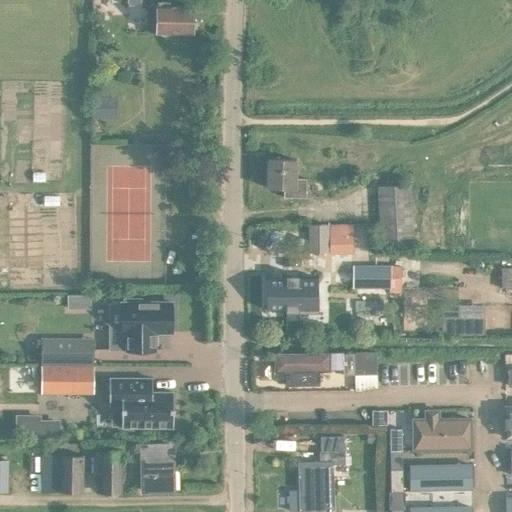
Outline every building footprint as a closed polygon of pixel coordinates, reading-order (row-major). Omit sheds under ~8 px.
[(195,20),(192,18),(192,6),(169,6),(169,2),(156,2),(156,6),(147,5),(147,32),(192,33),(192,29),(195,27),(195,20)] [(94,97),(93,118),(108,118),(109,98),(94,97)] [(267,159),(266,187),(283,188),(283,197),(305,198),(305,178),(294,178),(295,159),(267,159)] [(174,164),(174,181),(191,181),(191,164),(174,164)] [(377,187),(380,247),(412,245),(409,185),(377,187)] [(327,253),(327,224),(308,225),(309,253),(327,253)] [(348,235),(348,225),(329,225),(330,253),(354,253),(353,235),(348,235)] [(389,266),(353,265),(352,287),(389,288),(389,266)] [(267,308),(265,308),(265,309),(285,309),(285,311),(286,312),(286,309),(295,309),(299,309),(315,309),(315,301),(315,300),(315,279),(317,279),(317,277),(298,277),(298,275),(296,275),(296,277),(286,277),(286,275),(285,275),(285,277),(267,277),(267,308)] [(171,332),(171,302),(140,302),(140,298),(123,298),(123,302),(121,302),(121,304),(121,331),(109,331),(109,349),(126,349),(126,350),(154,350),(154,332),(171,332)] [(485,315),(460,314),(461,303),(444,303),(443,331),(484,333),(485,315)] [(92,339),(76,339),(41,339),(41,363),(92,363),(92,348),(92,339)] [(354,375),(354,353),(342,353),(342,375),(354,375)] [(329,355),(272,356),(272,376),(329,375),(329,355)] [(41,366),(41,393),(67,393),(67,386),(92,387),(92,366),(41,366)] [(376,387),(376,374),(354,375),(354,390),(355,390),(376,387)] [(151,378),(108,378),(108,405),(121,405),(121,427),(172,427),(172,392),(151,392),(151,378)] [(26,438),(60,437),(60,418),(42,418),(42,411),(15,411),(15,431),(26,431),(26,438)] [(413,452),(468,452),(468,419),(439,419),(439,413),(423,413),(423,421),(413,421),(413,452)] [(401,429),(389,429),(389,451),(401,451),(401,450),(401,429)] [(375,433),(367,433),(367,442),(375,442),(375,433)] [(344,452),(344,436),(319,436),(319,452),(344,452)] [(161,445),(141,446),(142,490),(172,490),(172,455),(160,455),(159,446),(161,446),(161,445)] [(95,451),(95,455),(90,455),(90,471),(99,471),(99,491),(120,491),(120,451),(95,451)] [(299,464),(300,490),(288,490),(288,510),(300,510),(300,511),(331,511),(330,464),(344,464),(344,452),(319,452),(319,451),(318,452),(319,463),(299,464)] [(59,454),(40,453),(40,491),(81,491),(81,454),(59,454)] [(0,458),(0,490),(9,490),(9,459),(0,458)] [(416,474),(416,486),(469,485),(469,472),(437,472),(437,464),(427,464),(428,474),(416,474)] [(402,491),(401,469),(389,470),(390,492),(402,491)] [(452,511),(452,501),(426,501),(426,511),(452,511)]
